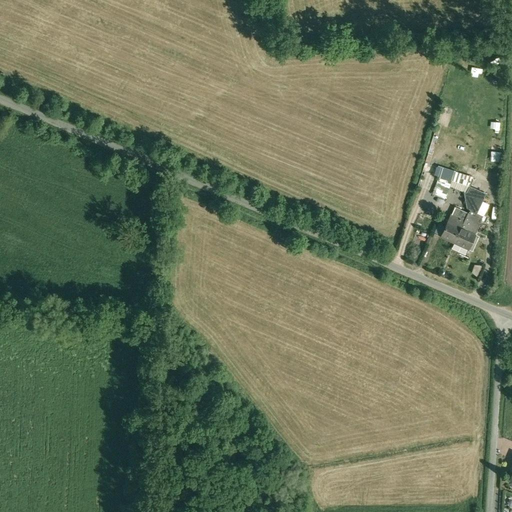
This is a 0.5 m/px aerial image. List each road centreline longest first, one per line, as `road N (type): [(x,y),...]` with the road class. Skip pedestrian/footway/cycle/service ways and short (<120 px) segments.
road 1 (residential): [(503,313),(0,99)]
road 2 (residential): [(503,313),(491,511)]
